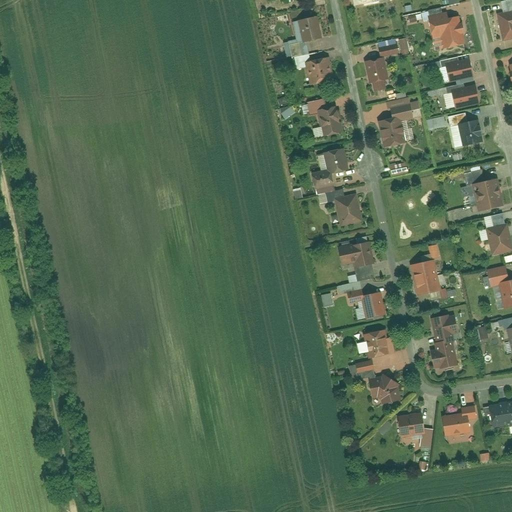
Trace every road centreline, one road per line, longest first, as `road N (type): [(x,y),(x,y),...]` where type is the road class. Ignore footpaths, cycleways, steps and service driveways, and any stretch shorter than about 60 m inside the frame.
road 1 (residential): [(331,0),(412,373),(426,390),(511,380)]
road 2 (unclassified): [(0,189),(68,511)]
road 3 (residential): [(511,174),(471,0)]
